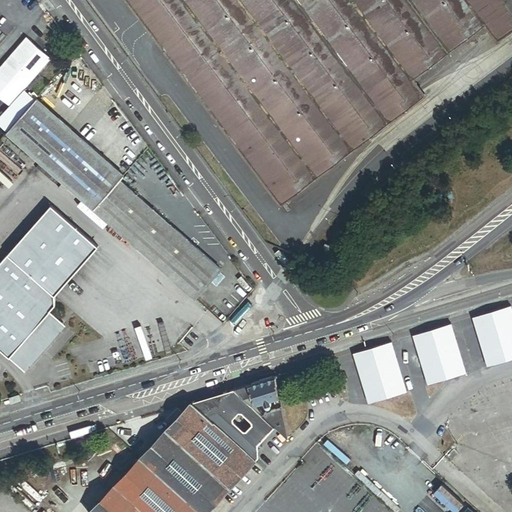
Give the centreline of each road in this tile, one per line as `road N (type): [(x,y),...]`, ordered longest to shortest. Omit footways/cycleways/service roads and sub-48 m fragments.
road 1 (unclassified): [(315,337),(62,0)]
road 2 (secondary): [(315,337),(0,432)]
road 3 (secondary): [(511,213),(376,316)]
road 4 (tertiary): [(376,316),(511,276)]
